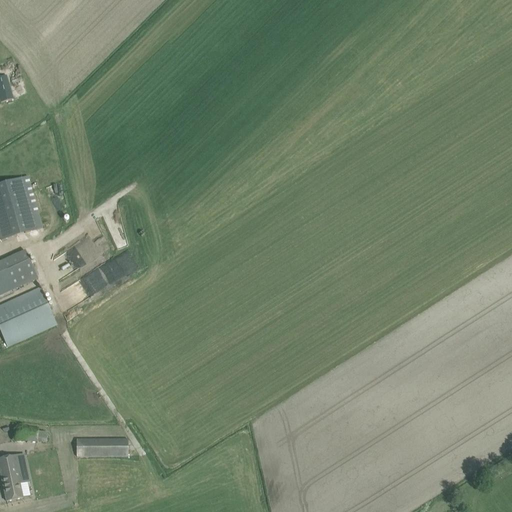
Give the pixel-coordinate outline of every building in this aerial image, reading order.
[(0,77),(0,101),(0,103),(14,99),(7,76),(0,77)] [(43,228),(28,177),(0,184),(0,235),(1,241),(43,228)] [(96,241),(47,268),(54,281),(103,254),(96,241)] [(24,254),(0,264),(0,295),(35,280),(24,254)] [(0,306),(0,331),(7,347),(56,325),(39,289),(0,306)] [(38,433),(38,429),(18,427),(17,441),(45,444),(46,434),(38,433)] [(77,441),(77,458),(128,457),(128,440),(77,441)] [(0,460),(0,470),(7,503),(23,499),(20,485),(30,483),(24,455),(0,460)]
